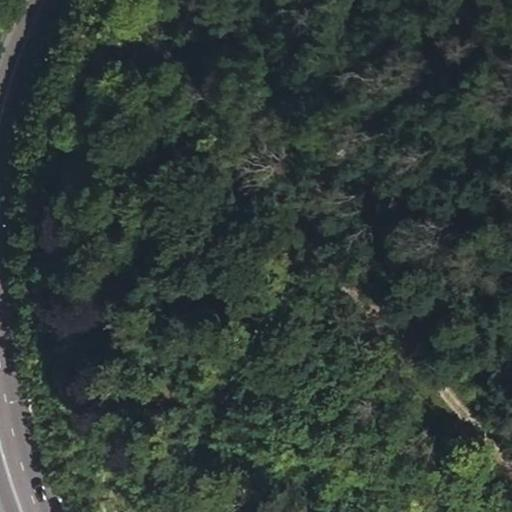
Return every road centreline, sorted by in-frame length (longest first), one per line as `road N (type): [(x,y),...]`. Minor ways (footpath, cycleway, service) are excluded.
road 1 (track): [(511,470),(333,265),(317,201),(361,128),(432,68),(472,0)]
road 2 (tertiary): [(54,0),(31,42),(0,160)]
